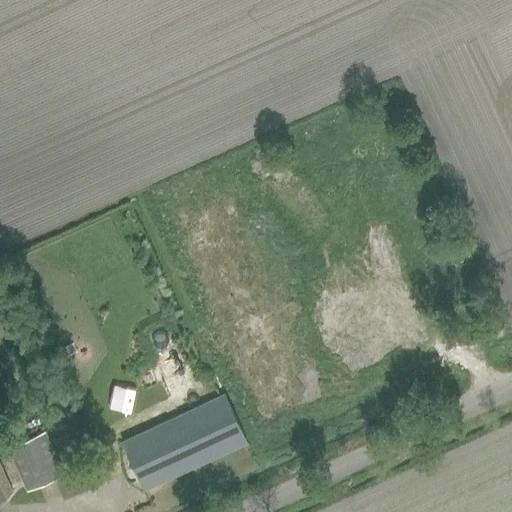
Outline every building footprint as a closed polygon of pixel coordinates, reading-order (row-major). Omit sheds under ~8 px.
[(226,164),(150,196),(251,436),(327,404),(226,164)] [(383,320),(395,311),(367,277),(317,317),(361,372),(400,341),(383,320)] [(144,488),(246,440),(224,393),(122,441),(144,488)] [(28,489),(62,474),(66,472),(46,428),(8,445),(28,489)] [(6,432),(0,434),(0,502),(6,499),(0,485),(0,449),(8,445),(7,443),(11,442),(6,432)]
